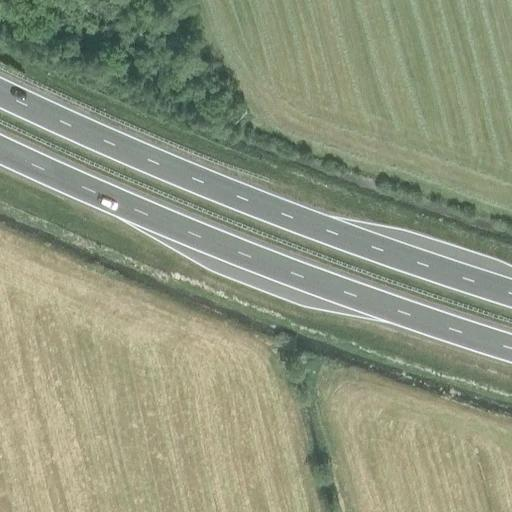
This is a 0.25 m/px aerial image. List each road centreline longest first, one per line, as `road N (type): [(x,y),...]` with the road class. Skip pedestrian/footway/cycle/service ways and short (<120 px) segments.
road 1 (trunk): [(511,295),(281,214),(0,93)]
road 2 (trunk): [(0,149),(269,267),(511,349)]
